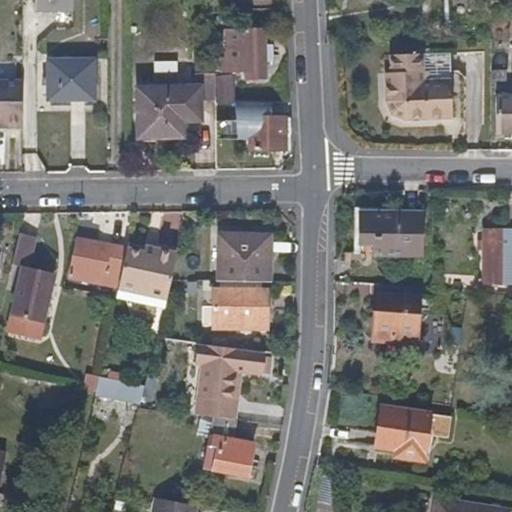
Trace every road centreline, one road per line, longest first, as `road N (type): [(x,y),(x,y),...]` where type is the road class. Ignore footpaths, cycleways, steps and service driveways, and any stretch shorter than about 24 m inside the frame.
road 1 (residential): [(288,511),(316,346),(317,183)]
road 2 (residential): [(0,191),(317,183)]
road 3 (residential): [(511,179),(317,183)]
road 4 (residential): [(317,183),(310,0)]
